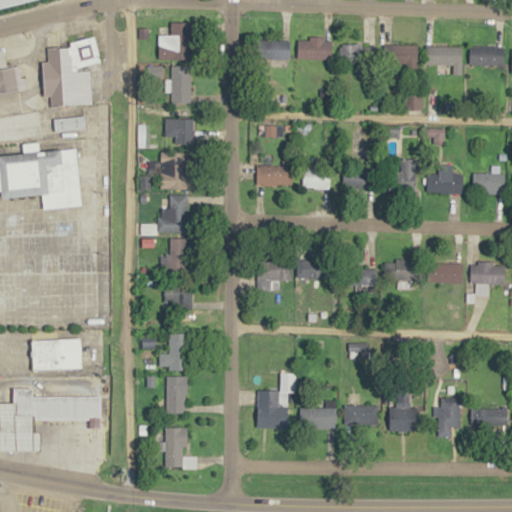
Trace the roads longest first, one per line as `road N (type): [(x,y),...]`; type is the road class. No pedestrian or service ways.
road 1 (tertiary): [(0,470),(157,500),(511,504)]
road 2 (residential): [(0,25),(119,0),(511,10)]
road 3 (residential): [(225,503),(229,0)]
road 4 (residential): [(120,493),(119,0)]
road 5 (residential): [(511,226),(225,216)]
road 6 (residential): [(511,332),(225,325)]
road 7 (residential): [(229,111),(511,121)]
